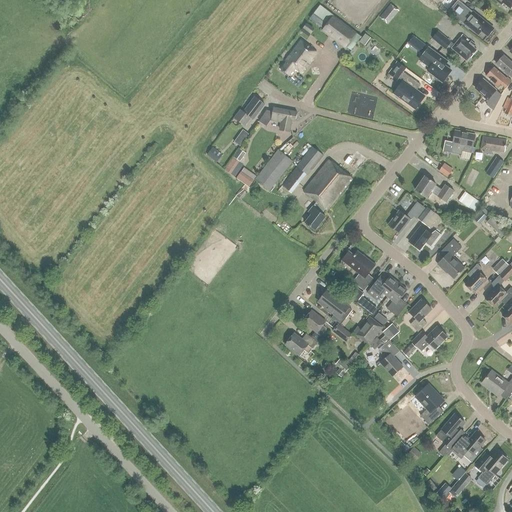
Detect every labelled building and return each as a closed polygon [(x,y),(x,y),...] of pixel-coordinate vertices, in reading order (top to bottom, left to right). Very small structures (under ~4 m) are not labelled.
[(511,0),(495,0),(502,5),(503,3),(510,9),(511,6),(511,0)] [(380,17),(387,24),(398,11),(391,4),(380,17)] [(452,15),(452,16),(456,19),(457,18),(461,22),(460,22),(462,24),(463,23),(466,25),(465,26),(469,29),(470,28),(478,35),(481,31),(487,36),(493,29),(487,24),(487,23),(482,18),(481,18),(475,13),(475,14),(472,12),(470,14),(462,7),(461,9),(459,7),(452,15)] [(345,49),(356,34),(332,16),(321,31),(345,49)] [(474,45),(462,36),(455,45),(438,31),(432,38),(446,49),(448,46),(466,61),(469,57),(470,57),(476,51),(472,48),(474,45)] [(425,46),(414,38),(410,44),(420,52),(425,46)] [(300,40),(284,61),(286,62),(280,70),(289,77),(295,69),(301,74),(318,53),(300,40)] [(448,62),(437,54),(429,48),(419,60),(430,68),(428,70),(437,77),(436,78),(442,82),(442,81),(443,81),(444,81),(445,82),(449,76),(448,76),(451,71),(444,66),(448,62)] [(511,78),(511,62),(504,56),(497,64),(504,71),(503,72),(511,79),(511,78)] [(403,72),(406,68),(397,62),(389,74),(397,80),(398,78),(403,81),(394,94),(415,109),(425,97),(416,90),(420,85),(403,72)] [(506,89),(511,82),(511,81),(507,78),(506,79),(493,68),(486,76),(494,83),(493,85),(498,88),(501,84),(506,89)] [(484,95),(483,96),(490,102),(487,105),(493,110),(500,95),(483,80),(476,88),(484,95)] [(504,114),(511,117),(511,113),(511,100),(507,98),(503,109),(506,110),(504,114)] [(261,109),(260,107),(262,104),(255,99),(244,112),(241,110),(234,119),(245,128),(252,119),(253,120),(261,109)] [(280,123),(279,130),(290,132),(292,121),(295,122),(297,112),(273,108),(272,112),(266,111),(259,122),(266,126),(270,121),(280,123)] [(241,129),(234,142),(240,146),(247,133),(241,129)] [(445,141),(443,152),(443,151),(461,155),(462,151),(472,153),(475,135),(455,131),(453,143),(445,141)] [(491,155),(491,151),(504,152),(505,141),(483,138),(481,149),(484,149),(484,154),(491,155)] [(313,147),(296,167),(297,167),(282,186),(291,193),(311,168),(312,169),(323,155),(313,147)] [(222,155),(213,148),(207,155),(216,162),(222,155)] [(246,154),(240,150),(234,157),(240,162),(246,154)] [(278,150),(255,180),(269,191),(293,161),(278,150)] [(496,157),(485,174),(493,179),(504,162),(496,157)] [(239,162),(233,158),(224,170),(231,174),(239,162)] [(329,160),(303,192),(316,203),(313,207),(312,207),(308,212),(311,215),(305,222),(315,230),(325,217),(321,214),(325,209),(327,211),(352,179),(329,160)] [(451,171),(443,165),(439,171),(447,178),(451,171)] [(250,187),(254,180),(241,172),(237,178),(250,187)] [(435,186),(436,184),(425,177),(415,190),(426,198),(430,192),(446,203),(454,191),(445,185),(441,190),(435,186)] [(481,204),(465,192),(459,201),(475,212),(481,204)] [(399,211),(388,225),(399,234),(413,216),(417,219),(424,209),(417,203),(407,217),(399,211)] [(434,213),(427,208),(418,220),(425,225),(434,213)] [(474,220),(479,224),(487,217),(482,212),(474,220)] [(486,223),(499,235),(505,229),(492,217),(486,223)] [(431,234),(420,226),(409,241),(420,250),(426,243),(432,248),(431,247),(441,235),(435,231),(435,232),(431,234)] [(454,239),(439,254),(444,258),(438,264),(444,270),(445,270),(454,279),(464,269),(452,257),(462,247),(454,239)] [(375,265),(358,252),(354,256),(349,252),(338,266),(339,266),(342,261),(360,274),(354,282),(364,290),(374,279),(368,274),(375,265)] [(508,265),(502,259),(492,269),(498,275),(508,265)] [(487,280),(478,272),(482,268),(478,264),(468,275),(472,278),(466,285),(474,294),(487,280)] [(500,276),(506,282),(511,275),(511,267),(510,266),(500,276)] [(377,300),(383,293),(388,297),(399,283),(390,277),(387,281),(381,276),(368,293),(377,300)] [(407,290),(399,283),(388,297),(393,301),(389,306),(393,309),(391,311),(397,316),(404,306),(398,301),(407,290)] [(506,293),(498,285),(485,299),(494,307),(501,300),(505,304),(511,296),(511,288),(506,293)] [(350,295),(358,301),(364,294),(356,288),(350,295)] [(325,308),(324,309),(331,314),(332,313),(334,315),(332,318),(340,325),(352,311),(327,291),(318,302),(325,308)] [(362,297),(357,304),(365,310),(370,303),(362,297)] [(418,332),(427,323),(422,319),(432,310),(422,299),(409,312),(416,319),(411,325),(418,332)] [(511,306),(503,316),(511,324),(511,323),(511,306)] [(311,311),(303,322),(320,336),(326,329),(322,326),(325,322),(311,311)] [(379,322),(384,326),(388,321),(383,317),(379,322)] [(383,328),(370,318),(357,335),(369,345),(383,328)] [(333,332),(346,342),(352,335),(338,325),(333,332)] [(422,352),(429,344),(435,350),(447,337),(437,327),(427,338),(421,332),(411,342),(422,352)] [(317,343),(306,334),(302,339),(294,333),(285,345),(299,356),(304,350),(309,354),(317,343)] [(381,340),(385,345),(390,340),(386,335),(381,340)] [(390,340),(384,346),(379,350),(386,358),(380,363),(393,377),(404,368),(394,357),(400,352),(390,340)] [(416,348),(411,343),(402,353),(407,357),(416,348)] [(357,360),(360,356),(355,352),(346,364),(351,367),(357,360)] [(340,360),(335,365),(340,369),(336,373),(341,378),(349,368),(340,360)] [(499,397),(505,389),(511,393),(511,391),(511,378),(508,384),(491,371),(482,384),(499,397)] [(444,401),(428,385),(416,397),(428,409),(421,416),(429,425),(443,412),(438,406),(444,401)] [(436,436),(451,449),(461,439),(465,433),(460,429),(465,423),(455,414),(436,436)] [(479,448),(485,441),(476,433),(470,440),(464,436),(451,451),(461,459),(464,456),(472,462),(471,463),(472,463),(483,450),(482,450),(479,448)] [(415,462),(422,454),(414,447),(407,455),(415,462)] [(491,457),(486,453),(475,466),(483,473),(479,478),(487,485),(496,474),(500,474),(500,469),(508,460),(497,450),(491,457)] [(458,495),(467,484),(461,479),(452,490),(458,495)] [(451,489),(445,483),(436,493),(443,499),(451,489)]
